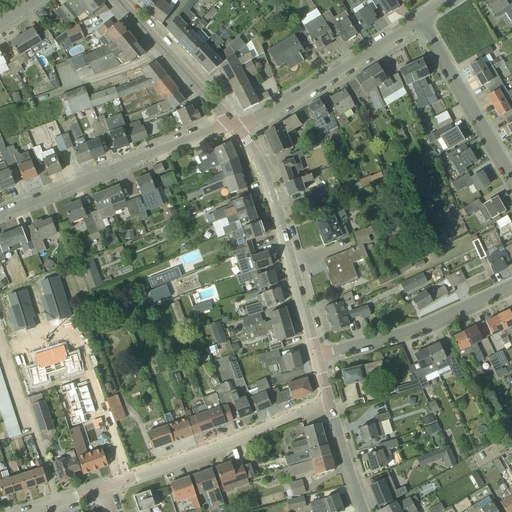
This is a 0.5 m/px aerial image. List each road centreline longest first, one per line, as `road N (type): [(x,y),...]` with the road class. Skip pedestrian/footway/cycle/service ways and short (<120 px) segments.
road 1 (residential): [(0,215),(233,127)]
road 2 (tertiary): [(318,358),(270,186),(233,127)]
road 3 (residential): [(233,127),(422,19)]
road 4 (residential): [(18,345),(72,329),(127,478)]
road 5 (residential): [(127,478),(329,404)]
road 6 (residential): [(318,358),(412,332),(511,286)]
road 7 (residential): [(511,178),(422,19)]
road 8 (tertiary): [(233,127),(120,0)]
